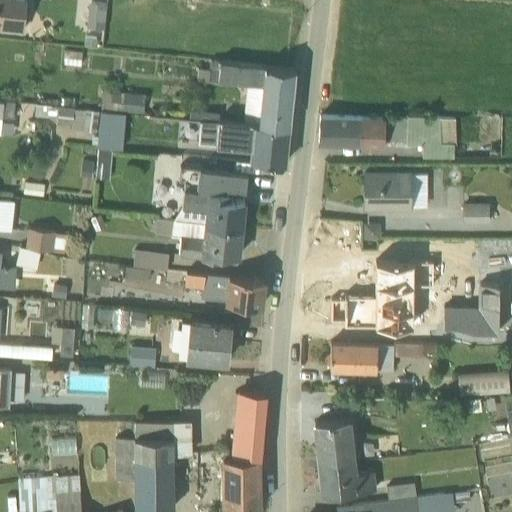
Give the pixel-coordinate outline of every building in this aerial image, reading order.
[(0,0),(0,26),(22,29),(24,0),(0,0)] [(93,0),(88,0),(87,25),(106,26),(107,1),(93,0)] [(456,64),(462,9),(428,6),(427,22),(409,20),(402,82),(442,86),(445,63),(456,64)] [(463,16),(462,29),(486,30),(487,18),(463,16)] [(208,68),(197,68),(196,80),(246,85),(242,122),(287,127),(293,70),(209,60),(208,68)] [(101,91),(99,109),(142,113),(143,93),(111,90),(111,92),(101,91)] [(0,125),(1,115),(13,116),(14,101),(14,100),(0,98),(0,125)] [(82,108),(34,103),(33,115),(48,116),(55,122),(79,126),(82,108)] [(98,110),(85,109),(82,130),(96,132),(98,110)] [(191,110),(190,118),(217,120),(218,112),(191,110)] [(248,161),(283,164),(287,127),(218,119),(217,120),(149,114),(147,139),(178,143),(179,139),(215,142),(215,140),(232,142),(232,147),(249,148),(248,161)] [(318,142),(361,144),(361,116),(319,115),(318,142)] [(361,116),(361,144),(381,145),(381,138),(405,138),(405,117),(361,116)] [(455,117),(405,117),(405,138),(406,143),(422,144),(422,155),(452,156),(452,140),(455,139),(455,117)] [(99,148),(95,177),(108,178),(112,149),(99,148)] [(92,160),(81,158),(79,175),(90,177),(92,160)] [(246,172),(179,165),(178,180),(183,181),(180,207),(172,220),(242,227),(246,200),(229,198),(228,192),(216,190),(216,186),(244,189),(246,172)] [(412,169),(363,169),(363,207),(412,206),(412,204),(426,204),(426,172),(412,173),(412,169)] [(43,184),(23,182),(22,193),(42,195),(43,184)] [(488,201),(461,202),(461,222),(488,222),(488,201)] [(100,214),(89,218),(94,230),(105,225),(100,214)] [(155,219),(154,232),(180,235),(177,255),(200,257),(200,255),(221,257),(222,253),(239,255),(242,227),(172,220),(155,219)] [(364,237),(380,236),(379,220),(363,220),(364,237)] [(51,250),(54,230),(27,226),(24,246),(51,250)] [(54,232),(51,250),(63,251),(65,233),(54,232)] [(38,250),(19,246),(14,263),(35,268),(38,250)] [(135,248),(132,264),(166,268),(167,252),(135,248)] [(0,255),(0,249),(0,286),(13,288),(15,265),(0,264),(0,255)] [(148,269),(125,266),(123,276),(147,279),(148,269)] [(263,280),(186,271),(184,286),(201,288),(200,297),(223,299),(223,301),(260,306),(263,280)] [(346,303),(346,273),(301,272),(301,302),(346,303)] [(52,283),(50,295),(64,297),(66,285),(52,283)] [(93,303),(82,303),(81,326),(92,327),(93,303)] [(128,322),(142,325),(145,312),(131,309),(128,322)] [(181,320),(177,354),(184,356),(184,358),(226,362),(231,322),(230,322),(188,317),(187,321),(181,320)] [(59,354),(71,355),(73,327),(52,326),(50,341),(60,342),(59,354)] [(435,355),(436,342),(393,341),(393,343),(376,343),(375,341),(330,340),(328,369),(374,370),(375,368),(392,369),(394,355),(435,355)] [(52,345),(0,341),(0,352),(51,357),(52,345)] [(155,346),(129,344),(128,363),(153,365),(155,346)] [(509,363),(458,365),(459,386),(510,384),(509,363)] [(0,366),(0,402),(8,403),(8,397),(22,398),(23,371),(10,371),(10,368),(0,366)] [(163,373),(140,371),(139,384),(163,386),(163,373)] [(236,390),(230,455),(257,455),(263,392),(236,390)] [(349,417),(311,421),(316,456),(353,452),(349,417)] [(172,504),(171,418),(135,418),(132,419),(132,435),(132,476),(133,505),(172,504)] [(190,418),(171,418),(172,451),(172,452),(191,453),(190,418)] [(75,450),(74,435),(53,436),(54,451),(75,450)] [(114,476),(132,476),(132,435),(113,435),(113,475),(114,476)] [(353,452),(316,456),(320,488),(374,483),(372,464),(355,466),(353,452)] [(257,455),(222,455),(223,506),(258,506),(257,455)] [(80,511),(78,474),(17,475),(19,511),(80,511)] [(385,479),(386,493),(414,490),(412,476),(385,479)] [(402,511),(403,507),(416,506),(414,490),(335,500),(335,509),(320,511),(402,511)]
